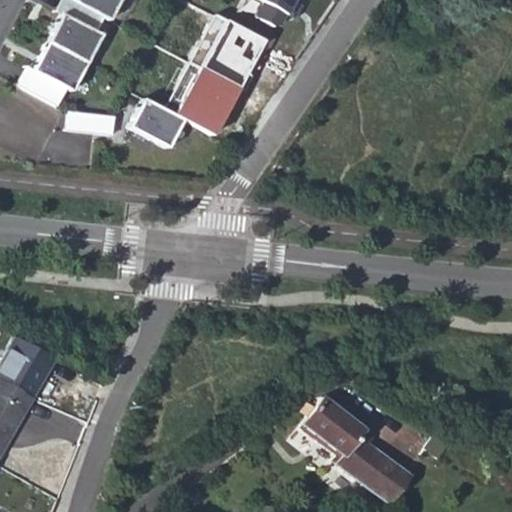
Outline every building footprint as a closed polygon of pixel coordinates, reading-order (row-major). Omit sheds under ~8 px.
[(66,2),(62,0),(56,0),(51,12),(58,16),(78,26),(86,12),(66,2)] [(66,0),(66,2),(86,12),(100,19),(105,22),(116,0),(66,0)] [(256,0),(265,4),(257,19),(276,29),(282,27),(287,17),(292,19),(299,6),(294,3),(295,0),(256,0)] [(299,6),(292,19),(296,21),(303,8),(299,6)] [(58,16),(43,44),(82,64),(97,36),(92,33),(100,19),(86,12),(78,26),(58,16)] [(82,64),(43,44),(29,71),(28,72),(48,82),(39,100),(53,107),(62,90),(67,92),(82,64)] [(29,71),(21,67),(12,85),(39,100),(48,82),(28,72),(29,71)] [(181,121),(142,100),(126,129),(165,150),(181,121)] [(93,116),(63,113),(61,132),(91,135),(93,116)] [(108,118),(93,116),(91,135),(106,136),(108,118)] [(0,449),(29,398),(0,382),(0,449)] [(369,438),(315,392),(292,423),(334,454),(331,460),(386,503),(405,476),(364,444),(369,438)]
